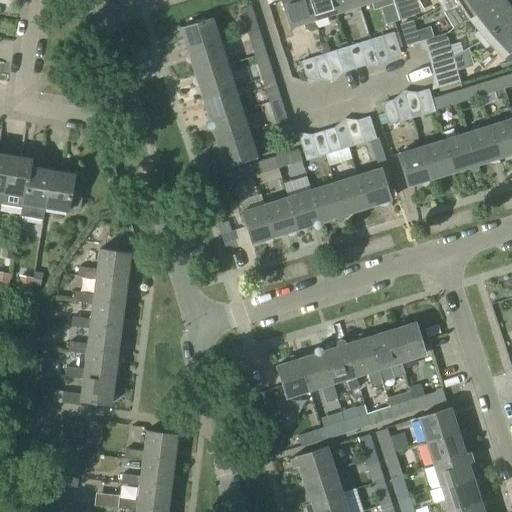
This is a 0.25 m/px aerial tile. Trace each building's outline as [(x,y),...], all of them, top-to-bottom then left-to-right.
[(312,21),(313,21),(306,0),(280,0),(289,28),(302,24),(304,30),(309,32),(316,30),(312,21)] [(306,0),(313,21),(336,13),(331,0),(306,0)] [(331,0),(336,13),(359,6),(356,0),(331,0)] [(398,21),(410,17),(404,0),(395,0),(392,2),(398,21)] [(468,19),(493,0),(450,0),(440,7),(443,13),(452,29),(468,19)] [(478,43),(511,13),(501,0),(493,0),(468,19),(478,31),(474,34),(473,36),(478,43)] [(258,29),(250,6),(238,10),(246,33),(258,29)] [(511,13),(478,43),(484,49),(486,48),(490,45),(501,57),(511,53),(511,13)] [(187,53),(219,42),(212,19),(180,29),(187,53)] [(417,44),(419,42),(412,21),(399,25),(406,47),(417,44)] [(246,33),(253,56),(265,52),(258,29),(246,33)] [(378,67),(388,58),(400,55),(393,32),(369,40),(372,49),(378,67)] [(429,65),(452,58),(445,34),(419,42),(417,44),(426,53),(429,65)] [(378,67),(372,49),(369,40),(346,47),(354,69),(365,66),(378,67)] [(194,76),(227,65),(219,42),(187,53),(194,76)] [(342,73),(354,69),(346,47),(324,54),(332,82),(342,73)] [(253,56),(261,79),(272,75),(265,52),(253,56)] [(332,82),(324,54),(300,62),(307,84),(319,80),(332,82)] [(452,58),(429,65),(433,76),(431,90),(459,82),(452,58)] [(202,99),(234,88),(227,65),(194,76),(202,99)] [(511,73),(499,78),(502,90),(511,86),(511,73)] [(280,98),(272,75),(261,79),(265,93),(268,102),(280,98)] [(480,97),(502,90),(499,78),(476,85),(480,97)] [(453,92),(457,104),(480,97),(476,85),(453,92)] [(204,123),(241,111),(234,88),(202,99),(208,120),(206,121),(204,123)] [(434,111),(431,99),(428,89),(415,93),(402,91),(411,119),(435,112),(434,111)] [(387,126),(411,119),(402,91),(392,100),(380,103),(387,126)] [(434,111),(457,104),(453,92),(431,99),(434,111)] [(280,98),(268,102),(268,103),(263,104),(271,127),(275,125),(287,121),(280,98)] [(212,146),(249,134),(241,111),(204,123),(204,125),(204,127),(205,128),(205,129),(207,130),(209,130),(212,130),(216,143),(213,145),(212,146)] [(375,139),(375,137),(369,117),(356,120),(343,119),(351,147),(369,141),(375,139)] [(511,119),(511,118),(489,126),(499,158),(511,153),(511,119)] [(328,154),(351,147),(343,119),(333,128),(320,132),(328,154)] [(295,145),(287,121),(275,125),(283,149),(295,145)] [(478,164),(499,158),(489,126),(466,133),(477,168),(478,164)] [(305,161),(328,154),(320,132),(310,135),(296,133),(305,161)] [(476,170),(477,168),(466,133),(443,140),(453,172),(465,168),(469,171),(471,172),(473,172),(474,172),(475,171),(476,170)] [(212,146),(211,148),(211,150),(213,152),(216,153),(219,153),(224,168),(256,158),(249,134),(212,146)] [(360,174),(370,205),(389,199),(380,169),(387,167),(378,136),(375,137),(375,139),(369,141),(378,168),(360,174)] [(420,147),(430,179),(453,172),(443,140),(420,147)] [(407,187),(430,179),(420,147),(397,155),(407,187)] [(298,149),(276,156),(279,168),(301,161),(298,149)] [(0,204),(21,208),(29,166),(30,159),(6,155),(0,191),(0,204)] [(256,175),(279,168),(276,156),(252,163),(256,175)] [(256,175),(252,163),(227,171),(231,183),(256,175)] [(42,220),(44,207),(50,170),(29,166),(21,208),(19,216),(42,220)] [(50,170),(44,207),(74,213),(77,211),(79,208),(81,198),(79,194),(76,191),(70,190),(73,174),(50,170)] [(346,213),(370,205),(360,174),(336,182),(346,213)] [(343,214),(346,213),(336,182),(312,189),(322,220),(333,217),(335,220),(335,221),(336,222),(339,222),(340,222),(341,222),(343,220),(344,217),(343,214)] [(320,221),(322,220),(312,189),(289,197),(298,228),(310,224),(312,228),(313,229),(315,229),(316,229),(317,229),(319,228),(320,227),(321,226),(321,224),(320,221)] [(275,235),(298,228),(289,197),(265,204),(275,235)] [(250,243),(275,235),(265,204),(240,212),(250,243)] [(78,267),(77,277),(95,279),(96,275),(126,278),(129,253),(99,249),(96,270),(78,267)] [(0,272),(0,285),(8,287),(9,274),(0,272)] [(34,273),(32,285),(39,287),(41,274),(34,273)] [(75,292),(74,302),(92,304),(92,300),(123,304),(126,278),(96,275),(95,279),(93,294),(75,292)] [(18,276),(17,286),(29,288),(31,278),(18,276)] [(72,317),(71,327),(89,329),(89,325),(120,329),(123,304),(92,300),(92,304),(90,319),(72,317)] [(391,330),(401,362),(425,354),(415,323),(391,330)] [(68,342),(67,351),(86,354),(86,350),(117,354),(120,329),(89,325),(89,329),(87,345),(68,342)] [(400,362),(401,362),(391,330),(368,338),(379,369),(389,366),(393,378),(404,374),(400,362)] [(378,370),(379,369),(368,338),(348,344),(344,341),(356,377),(366,373),(370,387),(382,384),(378,370)] [(356,377),(344,341),(342,340),(340,339),(338,340),(336,341),(335,342),(335,344),(335,349),(323,353),(333,384),(343,381),(347,392),(358,389),(355,377),(356,377)] [(323,353),(321,349),(321,348),(320,347),(318,347),(315,347),(313,349),(312,350),(312,352),(313,356),(300,360),(310,392),(320,388),(324,402),(336,399),(332,385),(333,384),(323,353)] [(65,367),(64,377),(83,379),(83,375),(114,379),(117,354),(86,350),(86,354),(84,370),(65,367)] [(287,399),(310,392),(300,360),(276,368),(287,399)] [(62,392),(60,401),(79,404),(80,401),(110,405),(114,379),(83,375),(83,379),(81,394),(62,392)] [(417,411),(445,402),(441,390),(413,399),(417,411)] [(394,418),(417,411),(413,399),(390,406),(394,418)] [(371,425),(394,418),(390,406),(368,413),(371,425)] [(425,442),(458,431),(451,408),(418,419),(425,442)] [(349,433),(371,425),(368,413),(345,420),(349,433)] [(83,434),(84,423),(62,420),(61,431),(83,434)] [(326,440),(349,433),(345,420),(322,428),(326,440)] [(301,448),(326,440),(322,428),(297,436),(301,448)] [(382,456),(394,452),(387,429),(374,433),(382,456)] [(82,445),(83,434),(61,431),(60,442),(82,445)] [(433,465),(470,453),(470,452),(465,453),(458,431),(425,442),(433,465)] [(124,449),(123,459),(143,461),(143,457),(174,460),(177,436),(146,432),(144,451),(124,449)] [(364,461),(376,457),(369,434),(357,438),(364,461)] [(80,456),(82,445),(60,442),(58,453),(80,456)] [(302,482),(334,471),(327,447),(294,458),(294,457),(288,459),(291,469),(297,467),(302,482)] [(389,479),(401,475),(394,452),(382,456),(389,479)] [(79,467),(80,456),(58,453),(57,464),(79,467)] [(440,488),(473,477),(469,463),(473,461),(470,453),(433,465),(440,488)] [(122,474),(120,484),(140,486),(140,482),(170,486),(174,460),(143,457),(143,461),(141,476),(122,474)] [(372,485),(384,481),(376,457),(364,461),(372,485)] [(78,478),(79,467),(57,464),(56,475),(78,478)] [(303,506),(342,494),(334,471),(302,482),(309,503),(303,505),(303,506)] [(76,488),(78,478),(56,475),(54,484),(55,486),(76,488)] [(396,502),(409,498),(401,475),(389,479),(396,502)] [(447,511),(481,500),(473,477),(440,488),(447,511)] [(379,508),(391,504),(384,481),(372,485),(379,508)] [(55,486),(54,484),(33,482),(32,493),(54,496),(55,486)] [(94,493),(92,507),(117,509),(137,511),(137,507),(167,511),(170,486),(140,482),(140,486),(138,501),(118,499),(119,496),(94,493)] [(53,506),(54,496),(32,493),(31,504),(53,506)] [(347,511),(342,494),(303,506),(305,511),(347,511)] [(399,511),(413,511),(409,498),(396,502),(399,511)] [(447,511),(484,511),(481,500),(447,511)]
